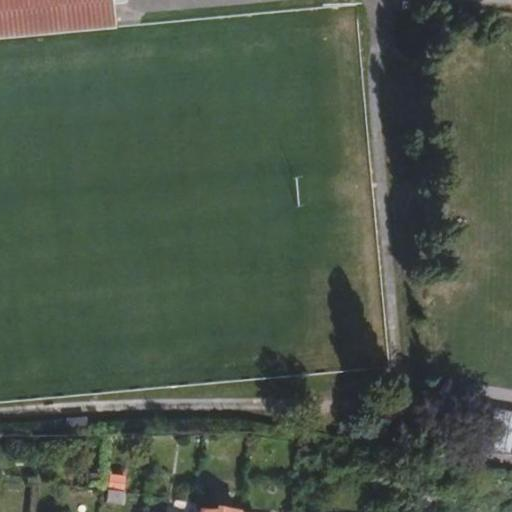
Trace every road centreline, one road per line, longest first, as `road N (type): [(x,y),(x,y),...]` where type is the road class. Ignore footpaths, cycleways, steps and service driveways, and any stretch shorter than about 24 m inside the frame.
road 1 (track): [(0,410),(511,400)]
road 2 (track): [(335,403),(391,378),(398,365),(370,0)]
